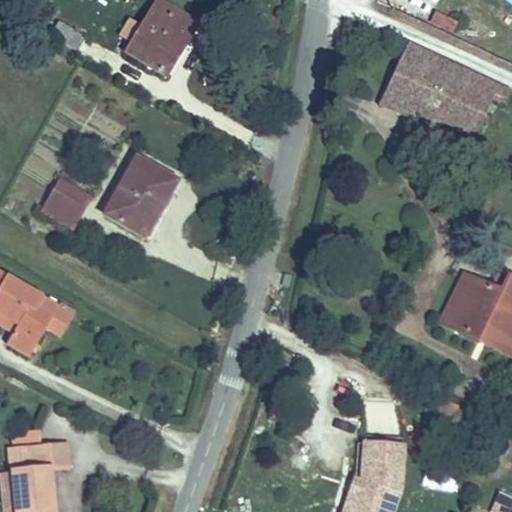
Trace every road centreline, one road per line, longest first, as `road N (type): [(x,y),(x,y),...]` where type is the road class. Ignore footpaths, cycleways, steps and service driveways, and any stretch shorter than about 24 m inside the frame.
road 1 (tertiary): [(185,511),(281,192),(318,0)]
road 2 (track): [(328,0),(511,78)]
